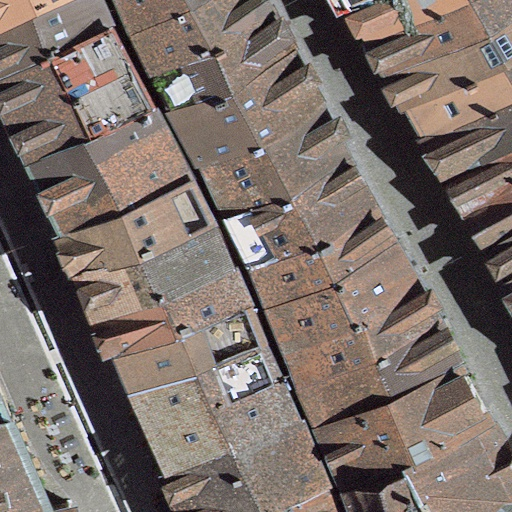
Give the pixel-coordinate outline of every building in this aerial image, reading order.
[(0,72),(113,20),(104,0),(48,0),(0,24),(0,72)] [(0,0),(0,24),(48,0),(0,0)] [(119,0),(130,28),(186,0),(119,0)] [(149,65),(266,9),(261,0),(186,0),(130,28),(149,65)] [(425,0),(352,0),(370,31),(425,0)] [(425,0),(370,31),(388,65),(509,0),(425,0)] [(511,43),(511,0),(509,0),(388,65),(407,99),(511,43)] [(287,47),(266,9),(149,65),(169,103),(287,47)] [(113,20),(0,72),(0,87),(32,154),(154,102),(131,60),(113,20)] [(427,131),(511,88),(511,43),(407,99),(423,125),(427,131)] [(198,155),(314,96),(287,47),(169,103),(198,155)] [(511,88),(427,131),(449,168),(511,134),(511,88)] [(314,96),(198,155),(224,206),(345,151),(314,96)] [(32,155),(66,225),(194,174),(154,102),(32,154),(32,155)] [(471,203),(511,181),(511,134),(449,168),(471,203)] [(345,151),(224,206),(248,259),(371,200),(345,151)] [(66,225),(84,267),(213,214),(194,174),(66,225)] [(511,181),(471,203),(492,238),(511,227),(511,181)] [(392,236),(371,200),(248,259),(266,300),(392,236)] [(231,257),(213,214),(84,267),(101,308),(231,257)] [(511,272),(511,227),(492,238),(511,272)] [(414,274),(392,236),(266,300),(282,336),(414,274)] [(250,299),(231,257),(101,308),(116,346),(250,299)] [(297,379),(435,314),(414,274),(282,336),(283,339),(297,379)] [(116,346),(131,384),(266,336),(262,327),(250,299),(116,346)] [(317,421),(456,355),(435,314),(297,379),(301,387),(317,421)] [(300,411),(266,336),(131,384),(167,464),(300,411)] [(402,459),(489,416),(456,355),(317,421),(338,474),(343,488),(402,459)] [(0,415),(10,414),(0,390),(0,415)] [(190,511),(240,511),(329,476),(300,411),(167,464),(176,481),(190,511)] [(0,507),(51,508),(50,507),(10,414),(0,415),(0,507)] [(510,511),(511,510),(511,462),(489,416),(402,459),(429,511),(510,511)] [(429,511),(402,459),(343,488),(351,511),(429,511)] [(340,511),(329,476),(240,511),(340,511)] [(0,511),(71,511),(69,501),(50,507),(51,508),(0,507),(0,511)]
